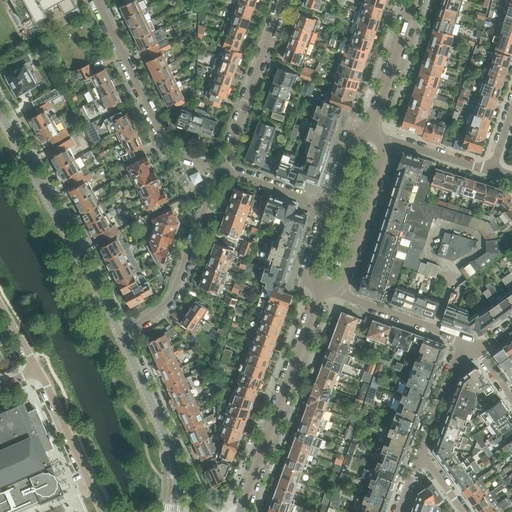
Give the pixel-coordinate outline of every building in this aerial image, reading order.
[(6,0),(7,1),(8,0),(11,0),(23,22),(34,16),(37,22),(47,16),(51,23),(54,21),(47,9),(57,3),(64,15),(77,8),(72,0),(6,0)] [(124,0),(127,4),(120,7),(126,18),(142,10),(136,0),(124,0)] [(305,0),(304,5),(322,11),(325,0),(305,0)] [(441,0),(441,4),(442,5),(442,6),(459,12),(463,0),(462,0),(441,0)] [(239,1),(235,13),(243,16),(243,15),(251,17),(255,7),(239,1)] [(363,2),(360,12),(379,19),(379,18),(381,17),(382,14),(381,12),(383,8),(363,2)] [(194,5),(185,9),(188,15),(196,11),(194,5)] [(511,6),(505,5),(504,8),(502,13),(506,15),(511,16),(511,6)] [(438,11),(437,15),(438,16),(438,17),(456,23),(459,12),(442,6),(440,11),(438,11)] [(126,18),(128,23),(127,23),(130,28),(131,28),(131,29),(147,21),(142,10),(126,18)] [(326,13),(326,12),(324,17),(337,22),(337,21),(339,17),(326,13)] [(379,19),(360,12),(356,23),(376,29),(377,25),(379,24),(380,21),(379,19)] [(235,13),(231,24),(246,29),(251,17),(243,15),(243,16),(235,13)] [(297,19),(295,23),(297,24),(296,25),(314,32),(318,20),(300,14),(298,19),(297,19)] [(500,17),(499,21),(511,25),(511,16),(506,15),(505,19),(500,17)] [(324,17),(322,23),(323,23),(323,22),(335,27),(337,22),(324,17)] [(433,26),(435,28),(434,29),(452,35),(452,34),(456,23),(438,17),(436,22),(434,23),(433,26)] [(131,29),(132,30),(131,31),(133,36),(134,35),(136,40),(152,32),(156,30),(151,20),(147,21),(131,29)] [(502,27),(501,32),(511,35),(511,25),(499,21),(498,25),(502,27)] [(227,35),(227,36),(234,39),(235,37),(242,40),(246,29),(231,24),(227,22),(222,33),(227,35)] [(356,23),(353,34),(372,40),(372,39),(374,38),(375,35),(374,34),(376,29),(356,23)] [(207,28),(199,25),(199,38),(203,39),(207,28)] [(292,36),(310,43),(314,32),(296,25),(294,30),(293,31),(291,34),(292,36)] [(431,33),(429,39),(453,46),(455,41),(452,40),(454,35),(452,34),(452,35),(434,29),(433,33),(431,33)] [(152,32),(136,40),(142,51),(148,48),(152,56),(163,50),(164,51),(171,47),(168,41),(161,45),(157,37),(155,38),(152,32)] [(496,36),(493,43),(497,45),(495,49),(511,54),(511,53),(511,35),(501,32),(499,37),(496,36)] [(217,45),(223,47),(227,48),(238,52),(242,40),(235,37),(234,39),(227,36),(227,35),(222,33),(219,41),(217,44),(217,45)] [(372,41),(372,40),(353,34),(349,45),(369,51),(370,47),(372,46),(373,43),(372,41)] [(290,43),(288,48),(306,54),(310,43),(292,36),(292,37),(290,38),(289,41),(290,43)] [(428,50),(447,56),(450,57),(452,53),(451,52),(453,46),(429,39),(428,45),(429,45),(428,50)] [(349,45),(346,54),(366,61),(366,60),(367,59),(368,58),(368,56),(367,55),(369,51),(349,45)] [(476,46),(472,56),(477,57),(481,46),(478,45),(476,46)] [(227,48),(223,60),(230,63),(230,61),(238,64),(242,53),(238,52),(227,48)] [(286,54),(284,59),(302,65),(306,54),(288,48),(288,49),(286,49),(285,53),(286,54)] [(153,59),(147,62),(152,73),(168,65),(163,54),(165,53),(164,51),(163,50),(152,56),(153,59)] [(447,56),(428,50),(426,54),(425,54),(423,60),(446,67),(449,61),(445,60),(447,56)] [(491,61),(508,67),(509,66),(510,62),(510,61),(511,56),(494,51),(491,61)] [(364,64),(366,61),(346,54),(343,64),(362,71),(363,69),(364,69),(365,67),(365,65),(364,64)] [(223,60),(219,70),(234,76),(238,64),(230,61),(230,63),(223,60)] [(446,68),(446,67),(423,60),(421,66),(422,66),(421,71),(453,81),(454,77),(441,73),(442,72),(444,73),(445,67),(446,68)] [(507,68),(508,67),(491,61),(488,69),(485,68),(484,71),(487,72),(504,77),(505,73),(507,73),(508,69),(507,68)] [(27,63),(6,75),(7,77),(5,78),(9,87),(33,74),(27,63)] [(89,64),(75,71),(80,82),(85,79),(87,83),(91,81),(94,87),(111,79),(105,69),(101,71),(100,70),(95,73),(95,74),(94,74),(89,64)] [(362,75),(361,74),(362,71),(343,64),(340,74),(359,80),(359,79),(361,79),(362,77),(362,75)] [(154,78),(156,83),(157,83),(157,84),(174,76),(168,65),(152,73),(154,78)] [(215,82),(214,82),(222,85),(222,84),(230,87),(234,76),(219,70),(212,68),(208,79),(215,82)] [(274,81),(290,87),(293,88),(298,75),(279,68),(277,74),(276,74),(274,79),(275,79),(274,81)] [(302,71),(300,77),(311,81),(311,79),(313,76),(313,75),(302,71)] [(418,75),(416,81),(439,88),(441,82),(438,82),(439,81),(454,86),(455,82),(453,81),(421,71),(419,75),(418,75)] [(487,72),(484,82),(501,88),(501,87),(502,87),(504,83),(503,82),(504,77),(487,72)] [(33,74),(9,87),(14,95),(16,94),(17,96),(38,84),(33,74)] [(359,85),(358,84),(359,80),(340,74),(337,84),(356,90),(356,89),(358,89),(359,87),(359,85)] [(158,85),(157,85),(160,90),(163,95),(179,87),(174,76),(157,84),(158,85)] [(111,79),(94,87),(99,98),(116,90),(111,79)] [(269,92),(270,92),(270,94),(286,99),(290,87),(274,81),(272,87),(271,86),(269,92)] [(416,87),(414,92),(446,102),(448,98),(435,94),(435,93),(437,94),(439,88),(416,81),(414,87),(416,87)] [(214,82),(210,93),(222,98),(225,99),(230,87),(222,84),(222,85),(214,82)] [(501,90),(500,88),(501,88),(484,82),(480,93),(497,98),(499,94),(500,93),(501,90)] [(355,94),(356,90),(337,84),(334,94),(353,100),(353,99),(354,99),(356,97),(356,95),(355,94)] [(179,87),(163,95),(168,106),(174,103),(176,107),(186,102),(179,87)] [(36,108),(49,101),(60,95),(56,88),(33,101),(32,100),(31,100),(36,108)] [(99,98),(102,104),(98,107),(100,111),(111,106),(111,107),(117,104),(116,103),(121,101),(116,90),(99,98)] [(207,92),(205,98),(208,99),(214,101),(220,103),(222,98),(210,93),(207,92)] [(445,106),(446,102),(414,92),(413,96),(411,96),(409,102),(432,109),(434,103),(432,103),(432,102),(445,106)] [(496,103),(497,98),(480,93),(477,103),(494,109),(494,108),(495,108),(497,104),(496,103)] [(267,107),(266,108),(272,110),(272,109),(281,113),(286,99),(270,94),(265,107),(267,107)] [(352,102),(353,100),(334,94),(330,104),(342,107),(350,110),(350,108),(351,108),(353,106),(353,103),(352,102)] [(31,117),(32,118),(30,119),(37,130),(54,121),(48,109),(52,107),(49,101),(36,109),(39,114),(36,116),(36,115),(31,117)] [(316,104),(314,110),(338,118),(342,107),(330,104),(322,101),(320,106),(316,104)] [(407,108),(409,108),(407,112),(435,122),(437,117),(430,115),(432,109),(409,102),(407,108)] [(494,111),(493,109),(494,109),(477,103),(473,114),(490,119),(492,115),(493,114),(494,111)] [(177,123),(177,124),(177,125),(189,129),(194,114),(183,110),(182,110),(179,118),(177,118),(176,122),(177,123)] [(317,118),(315,123),(335,129),(338,118),(314,110),(312,116),(317,118)] [(273,112),(271,118),(283,122),(285,116),(273,112)] [(404,114),(400,126),(422,133),(424,134),(423,138),(429,140),(435,124),(435,122),(407,112),(406,115),(404,114)] [(117,118),(106,124),(111,134),(116,132),(132,124),(127,113),(122,116),(122,115),(117,118)] [(190,129),(190,131),(194,132),(195,131),(200,133),(205,118),(194,114),(189,129),(190,129)] [(489,123),(490,119),(473,114),(470,124),(487,130),(487,129),(488,129),(490,125),(489,123)] [(79,115),(73,118),(80,131),(86,128),(85,126),(79,115)] [(214,131),(217,122),(205,118),(200,133),(211,137),(212,136),(214,136),(215,132),(214,131)] [(45,142),(49,139),(49,138),(52,136),(56,143),(69,135),(65,129),(60,131),(56,125),(60,123),(58,119),(54,121),(37,130),(43,142),(44,141),(45,142)] [(255,134),(271,140),(276,127),(260,121),(258,127),(256,127),(254,132),(256,133),(255,134)] [(435,124),(429,140),(440,143),(446,125),(435,122),(435,124)] [(93,123),(85,126),(86,128),(89,135),(97,131),(93,123)] [(309,126),(307,132),(331,140),(335,129),(315,123),(313,127),(309,126)] [(132,124),(116,132),(121,143),(138,135),(132,124)] [(486,130),(487,130),(470,124),(466,134),(483,140),(485,136),(486,135),(487,132),(486,130)] [(310,140),(308,144),(328,150),(331,140),(307,132),(305,138),(310,140)] [(251,145),(250,147),(266,153),(271,140),(255,134),(253,140),(252,140),(250,145),(251,145)] [(456,140),(453,148),(464,151),(466,148),(481,153),(485,140),(483,140),(466,134),(463,141),(459,139),(459,141),(456,140)] [(138,148),(143,146),(138,135),(121,143),(124,149),(120,151),(124,161),(136,156),(134,152),(139,149),(138,148)] [(314,158),(312,164),(323,167),(324,163),(324,162),(328,152),(328,150),(308,144),(306,153),(308,156),(314,158)] [(259,165),(262,166),(263,163),(266,153),(250,147),(246,160),(247,161),(247,162),(252,164),(253,163),(259,165)] [(53,156),(53,157),(52,157),(58,169),(76,159),(69,148),(58,154),(57,153),(53,156)] [(285,152),(285,151),(280,149),(275,163),(271,174),(287,180),(293,164),(294,160),(289,159),(291,154),(285,152)] [(432,162),(409,154),(403,152),(398,168),(400,169),(398,174),(419,181),(429,184),(434,168),(435,166),(431,165),(432,162)] [(127,166),(130,173),(125,175),(127,179),(132,177),(149,169),(147,165),(150,164),(150,162),(150,161),(149,158),(147,157),(147,156),(127,166)] [(307,170),(304,179),(308,181),(318,184),(323,167),(312,164),(314,158),(308,156),(306,164),(304,165),(307,170)] [(76,159),(58,169),(64,180),(66,179),(66,180),(71,178),(70,177),(71,177),(74,182),(90,173),(89,171),(88,169),(86,168),(85,167),(83,167),(81,169),(76,159)] [(259,165),(257,170),(271,174),(275,163),(273,163),(272,166),(263,163),(262,166),(259,165)] [(304,179),(307,170),(304,165),(300,167),(293,164),(287,180),(302,186),(303,185),(302,185),(304,179)] [(157,177),(157,175),(156,173),(154,172),(154,171),(150,172),(149,169),(132,177),(137,188),(157,178),(157,177)] [(436,169),(431,186),(442,189),(447,172),(446,172),(446,170),(442,169),(441,170),(436,169)] [(442,189),(449,191),(447,195),(451,196),(452,192),(457,175),(453,174),(453,172),(449,171),(448,172),(447,172),(442,189)] [(199,172),(190,176),(194,184),(203,180),(199,172)] [(90,173),(74,182),(77,187),(76,188),(76,187),(71,189),(72,190),(70,191),(77,203),(94,193),(88,181),(93,178),(90,173)] [(398,174),(391,195),(422,205),(424,201),(429,184),(419,181),(398,174)] [(452,192),(451,196),(454,197),(455,193),(463,196),(468,179),(467,177),(463,176),(462,177),(457,175),(452,192)] [(161,185),(160,184),(160,182),(159,180),(158,179),(157,178),(137,188),(143,198),(159,191),(157,187),(161,185)] [(469,198),(468,202),(472,203),(473,199),(478,182),(474,181),(474,179),(470,178),(469,179),(468,179),(463,196),(469,198)] [(473,199),(472,203),(475,204),(477,200),(484,202),(489,185),(488,185),(488,184),(484,182),(483,183),(478,182),(473,199)] [(494,206),(499,189),(495,187),(494,186),(491,185),(489,186),(489,185),(484,202),(484,203),(482,209),(491,212),(494,206)] [(233,193),(233,195),(231,199),(238,201),(239,200),(253,206),(255,201),(252,200),(255,193),(247,190),(246,192),(235,188),(235,189),(234,190),(233,193)] [(511,194),(511,192),(499,189),(494,206),(498,207),(502,204),(503,204),(506,210),(511,205),(511,194)] [(159,191),(143,198),(148,209),(168,200),(167,199),(168,197),(166,194),(165,194),(164,192),(161,194),(159,191)] [(94,193),(77,203),(83,214),(100,204),(94,193)] [(260,202),(261,202),(267,205),(270,195),(263,193),(260,202)] [(263,213),(261,220),(273,224),(281,199),(270,195),(267,205),(265,210),(264,214),(263,213)] [(391,195),(385,216),(411,225),(415,226),(416,224),(418,217),(420,211),(421,208),(422,205),(391,195)] [(228,209),(247,216),(249,210),(251,211),(253,206),(239,200),(238,201),(231,199),(230,204),(229,204),(228,207),(228,209)] [(296,206),(296,205),(281,199),(273,224),(271,229),(291,219),(294,211),(294,212),(296,206)] [(422,205),(421,208),(435,212),(437,205),(424,201),(422,205)] [(100,204),(83,214),(89,225),(107,215),(100,204)] [(435,212),(434,217),(447,221),(450,210),(437,205),(435,212)] [(511,205),(506,210),(502,213),(509,223),(511,220),(511,205)] [(434,217),(435,212),(421,208),(420,211),(418,217),(432,221),(434,217)] [(172,209),(152,218),(154,222),(159,220),(178,226),(179,223),(175,215),(175,213),(174,211),(173,210),(172,209)] [(224,220),(231,223),(230,224),(245,229),(246,224),(244,223),(247,216),(228,209),(227,211),(226,212),(225,214),(225,216),(224,220)] [(450,210),(447,221),(463,226),(467,215),(450,210)] [(280,234),(284,232),(285,232),(290,234),(292,229),(302,232),(307,216),(298,213),(294,212),(294,211),(291,219),(271,229),(270,231),(280,234)] [(97,236),(102,234),(101,233),(103,232),(106,238),(118,231),(114,224),(112,225),(107,215),(89,225),(95,236),(97,235),(97,236)] [(476,218),(467,215),(463,226),(473,229),(476,218)] [(385,216),(380,230),(401,236),(406,238),(411,225),(385,216)] [(418,217),(416,224),(430,229),(432,221),(418,217)] [(476,218),(473,229),(479,231),(488,222),(476,218)] [(154,222),(155,224),(153,230),(174,237),(174,236),(176,235),(177,233),(176,231),(178,226),(159,220),(154,222)] [(231,235),(230,237),(238,240),(240,233),(243,234),(245,229),(230,224),(231,223),(224,220),(222,225),(221,226),(220,228),(220,230),(220,231),(231,235)] [(491,223),(489,224),(493,230),(495,232),(500,228),(494,220),(491,223)] [(479,231),(484,237),(493,230),(489,224),(488,223),(488,222),(479,231)] [(415,226),(411,240),(425,244),(430,229),(416,224),(415,226)] [(280,234),(277,242),(297,248),(302,232),(292,229),(290,234),(285,232),(284,232),(280,234)] [(153,230),(149,241),(170,249),(172,244),(173,243),(174,240),(174,238),(174,237),(153,230)] [(380,230),(374,251),(395,257),(401,236),(380,230)] [(495,232),(493,230),(484,237),(486,241),(499,239),(496,234),(495,232)] [(106,244),(101,246),(102,247),(100,248),(106,259),(124,250),(119,239),(122,238),(118,231),(106,238),(109,243),(106,244)] [(445,232),(437,256),(444,258),(452,235),(445,232)] [(452,235),(444,258),(453,261),(461,236),(452,234),(452,235)] [(461,236),(453,261),(454,261),(471,251),(474,241),(461,236)] [(499,239),(486,241),(486,250),(499,250),(499,239)] [(505,239),(502,242),(508,250),(511,248),(505,239)] [(244,240),(242,246),(252,250),(254,243),(244,240)] [(411,240),(409,248),(421,252),(422,252),(425,244),(411,240)] [(170,249),(149,241),(160,261),(164,263),(165,262),(166,261),(167,258),(167,257),(167,255),(169,254),(170,251),(170,249)] [(271,245),(269,251),(294,259),(297,249),(297,248),(277,242),(276,246),(271,245)] [(235,255),(232,254),(235,248),(227,245),(226,247),(215,243),(215,244),(214,245),(213,248),(213,250),(211,254),(218,256),(219,256),(233,261),(235,255)] [(242,246),(240,252),(250,256),(252,250),(242,246)] [(124,250),(106,259),(112,271),(130,261),(126,254),(130,252),(128,248),(124,250)] [(407,253),(406,255),(418,258),(421,252),(409,248),(407,253)] [(486,252),(486,253),(492,262),(507,251),(506,250),(499,250),(486,250),(486,252)] [(267,257),(272,259),(270,264),(290,270),(294,259),(269,251),(267,257)] [(374,251),(367,272),(388,278),(395,257),(374,251)] [(475,260),(471,261),(478,272),(492,262),(486,253),(475,260)] [(208,262),(208,264),(208,265),(226,271),(229,265),(231,266),(233,261),(219,256),(218,256),(211,254),(210,258),(209,259),(208,262)] [(405,259),(402,267),(435,278),(439,267),(427,262),(427,264),(421,262),(418,258),(406,255),(405,259)] [(130,261),(112,271),(118,282),(136,273),(130,261)] [(469,262),(459,269),(467,280),(478,272),(471,261),(469,262)] [(264,267),(262,273),(287,281),(290,270),(270,264),(269,268),(264,267)] [(211,278),(210,279),(224,284),(226,279),(224,278),(226,271),(208,265),(207,266),(206,267),(205,269),(205,271),(204,275),(211,278)] [(363,277),(358,292),(389,302),(395,285),(387,283),(388,278),(367,272),(365,277),(363,277)] [(136,273),(118,282),(124,293),(142,284),(147,281),(145,276),(141,275),(138,276),(136,273)] [(265,280),(263,285),(272,288),(283,292),(287,281),(262,273),(260,279),(265,280)] [(200,283),(200,285),(200,286),(211,290),(210,292),(217,295),(220,288),(222,289),(224,284),(210,279),(211,278),(204,275),(202,280),(201,281),(200,283)] [(511,284),(506,276),(501,279),(510,292),(506,295),(511,303),(511,284)] [(125,295),(125,296),(126,299),(127,299),(131,307),(132,306),(132,307),(135,307),(139,305),(140,303),(139,302),(148,298),(148,297),(147,295),(153,292),(147,281),(142,284),(124,293),(124,294),(125,295)] [(241,286),(239,289),(242,290),(249,292),(251,287),(242,283),(241,286)] [(490,283),(486,286),(488,289),(507,316),(511,311),(511,303),(506,295),(501,298),(490,283)] [(397,286),(391,303),(396,304),(396,306),(400,307),(401,306),(402,306),(408,290),(397,286)] [(272,288),(268,299),(276,302),(277,302),(280,303),(281,304),(288,307),(289,304),(291,304),(293,299),(291,298),(292,295),(283,292),(272,288)] [(492,305),(487,308),(497,322),(507,316),(488,289),(483,292),(492,305)] [(408,290),(402,306),(402,307),(403,308),(406,309),(408,309),(412,310),(418,293),(408,290)] [(418,293),(412,310),(416,312),(417,313),(420,314),(422,314),(423,314),(429,297),(418,293)] [(452,310),(457,294),(452,293),(448,304),(441,322),(452,326),(457,311),(452,310)] [(227,296),(224,302),(234,306),(237,299),(227,296)] [(429,297),(423,314),(424,316),(427,317),(429,316),(433,317),(439,301),(429,297)] [(268,299),(264,310),(272,313),(274,312),(277,313),(277,315),(284,317),(285,316),(286,316),(288,311),(287,311),(288,307),(281,304),(280,303),(277,302),(276,302),(268,299)] [(189,311),(201,320),(208,309),(202,305),(203,303),(199,300),(198,302),(196,301),(189,311)] [(469,321),(475,330),(479,335),(497,322),(487,308),(469,321)] [(283,321),(284,317),(277,315),(277,313),(274,312),(272,313),(264,310),(260,320),(268,323),(270,322),(273,324),(274,325),(281,327),(281,326),(282,327),(284,321),(283,321)] [(183,323),(181,325),(186,328),(187,326),(193,331),(201,320),(189,311),(181,322),(183,323)] [(457,311),(452,326),(471,333),(475,330),(469,321),(467,318),(468,315),(457,311)] [(339,319),(338,321),(355,327),(357,322),(359,323),(361,319),(352,316),(348,315),(348,314),(342,312),(341,314),(340,314),(338,319),(339,319)] [(222,316),(217,331),(226,337),(231,318),(222,316)] [(364,321),(368,323),(365,330),(369,332),(373,319),(366,316),(364,321)] [(382,322),(380,321),(373,319),(369,332),(367,337),(376,340),(382,322)] [(279,331),(281,327),(274,325),(273,324),(270,322),(268,323),(260,320),(256,330),(265,333),(266,333),(269,334),(270,335),(277,338),(277,336),(279,337),(281,332),(279,331)] [(335,327),(337,328),(336,330),(354,337),(355,334),(353,333),(355,327),(338,321),(338,320),(335,327)] [(211,327),(204,322),(203,323),(205,324),(203,327),(209,331),(211,327)] [(382,322),(376,340),(385,344),(391,325),(382,322)] [(391,325),(385,344),(391,346),(392,344),(397,346),(403,329),(391,325)] [(148,342),(150,347),(149,348),(151,353),(152,353),(153,354),(171,345),(170,345),(172,344),(169,337),(178,333),(173,328),(173,327),(165,333),(162,334),(159,336),(159,337),(148,342)] [(402,348),(402,350),(408,352),(411,344),(414,333),(403,329),(397,346),(402,348)] [(256,330),(252,340),(261,344),(262,343),(265,344),(266,345),(273,348),(274,347),(275,347),(277,342),(275,341),(277,338),(270,335),(269,334),(266,333),(265,333),(256,330)] [(332,337),(332,339),(349,345),(351,340),(353,341),(354,337),(336,330),(335,333),(333,332),(332,337)] [(444,352),(447,345),(438,342),(414,333),(411,344),(420,347),(444,355),(445,352),(444,352)] [(192,334),(187,339),(193,345),(198,340),(192,334)] [(330,345),(330,348),(346,354),(345,354),(348,355),(349,351),(347,350),(349,345),(332,339),(331,340),(330,340),(329,345),(330,345)] [(252,340),(249,351),(257,354),(258,353),(261,355),(262,356),(269,358),(270,357),(271,358),(273,352),(272,352),(273,348),(266,345),(265,344),(262,343),(261,344),(252,340)] [(511,341),(503,348),(511,359),(511,341)] [(153,354),(152,355),(155,360),(156,359),(158,364),(176,356),(181,354),(179,350),(174,352),(171,345),(153,354)] [(420,347),(419,351),(424,352),(420,361),(416,360),(414,363),(438,372),(439,369),(438,369),(442,357),(443,357),(444,355),(420,347)] [(327,350),(325,354),(326,355),(325,357),(342,363),(345,354),(346,354),(330,348),(329,350),(327,350)] [(511,359),(503,348),(494,354),(509,376),(511,380),(511,359)] [(249,351),(245,361),(253,364),(255,364),(258,365),(258,366),(265,369),(266,367),(267,368),(269,363),(268,362),(269,358),(262,356),(261,355),(258,353),(257,354),(249,351)] [(160,369),(159,369),(161,375),(162,374),(162,375),(181,367),(176,356),(158,364),(160,369)] [(324,363),(323,366),(341,373),(344,364),(342,363),(325,357),(325,358),(324,358),(322,363),(324,363)] [(391,362),(380,358),(378,363),(384,365),(389,367),(391,362)] [(414,363),(405,360),(403,365),(403,366),(417,371),(416,373),(413,372),(411,377),(409,376),(408,380),(431,389),(432,386),(436,374),(437,374),(438,372),(414,363)] [(245,361),(241,371),(249,374),(251,374),(254,375),(255,376),(262,379),(262,378),(263,378),(265,373),(264,372),(265,369),(258,366),(258,365),(255,364),(253,364),(245,361)] [(397,362),(395,369),(401,371),(403,366),(403,365),(397,362)] [(319,373),(319,374),(336,381),(338,376),(340,376),(341,373),(323,366),(322,368),(320,368),(318,372),(319,373)] [(181,367),(162,375),(163,376),(162,377),(164,382),(166,381),(168,386),(186,378),(181,367)] [(459,383),(477,390),(477,391),(480,392),(483,390),(487,395),(484,397),(488,402),(490,405),(488,406),(489,408),(501,399),(479,368),(475,368),(461,378),(459,383)] [(260,383),(262,379),(255,376),(254,375),(251,374),(249,374),(241,371),(237,382),(246,385),(247,384),(250,385),(251,387),(258,389),(258,388),(260,388),(262,383),(260,383)] [(365,371),(362,380),(368,382),(370,383),(372,374),(368,372),(365,371)] [(336,387),(334,386),(336,381),(319,374),(318,376),(317,376),(315,380),(317,381),(316,383),(335,390),(336,387)] [(168,386),(170,391),(169,391),(171,397),(172,396),(172,397),(191,389),(195,387),(190,376),(186,378),(168,386)] [(374,376),(371,386),(377,388),(381,379),(374,376)] [(403,393),(402,397),(425,405),(426,403),(425,403),(430,391),(431,391),(431,389),(408,380),(407,384),(409,385),(407,389),(409,390),(408,395),(403,393)] [(256,393),(258,389),(251,387),(250,385),(247,384),(246,385),(237,382),(233,392),(242,395),(243,395),(246,396),(247,397),(254,400),(255,398),(256,399),(258,394),(256,393)] [(364,382),(361,390),(366,392),(369,384),(364,382)] [(311,394),(310,394),(328,401),(329,399),(331,393),(333,394),(335,390),(316,383),(316,386),(314,385),(312,390),(313,390),(312,393),(312,394),(311,394)] [(477,391),(477,390),(459,383),(455,395),(465,398),(463,404),(473,408),(474,407),(475,408),(476,404),(475,402),(477,397),(475,396),(477,391)] [(377,388),(371,386),(367,397),(365,403),(373,406),(375,400),(373,399),(377,388)] [(173,398),(172,398),(174,404),(176,403),(178,408),(196,400),(191,389),(172,397),(173,398)] [(358,399),(363,401),(366,393),(360,391),(358,399)] [(233,392),(230,402),(238,405),(239,405),(242,406),(243,407),(250,410),(251,409),(252,409),(254,404),(253,403),(254,400),(247,397),(246,396),(243,395),(242,395),(233,392)] [(310,401),(309,404),(327,410),(328,407),(326,406),(328,401),(310,394),(308,400),(310,401)] [(448,412),(465,418),(465,419),(468,420),(471,413),(472,414),(474,410),(472,409),(475,408),(474,407),(473,408),(463,404),(465,398),(455,395),(448,412)] [(402,397),(400,401),(399,401),(396,410),(397,410),(395,414),(419,422),(420,420),(419,420),(423,408),(424,408),(425,405),(402,397)] [(355,398),(352,407),(360,410),(363,401),(358,399),(355,398)] [(485,411),(480,414),(488,425),(490,423),(509,410),(501,399),(489,408),(485,411)] [(180,413),(179,413),(181,419),(182,418),(182,419),(201,411),(196,400),(178,408),(180,413)] [(250,414),(249,413),(250,410),(243,407),(242,406),(239,405),(238,405),(230,402),(226,412),(234,415),(236,415),(239,416),(239,417),(247,420),(247,419),(248,419),(250,414)] [(488,402),(479,409),(481,410),(483,409),(485,411),(489,408),(488,406),(490,405),(488,402)] [(0,511),(11,511),(38,501),(39,504),(62,493),(50,466),(49,463),(44,452),(53,448),(35,408),(27,412),(27,411),(27,412),(23,403),(0,412),(0,511)] [(305,411),(305,412),(322,419),(324,413),(326,414),(327,410),(309,404),(308,406),(306,406),(304,410),(305,411)] [(496,433),(488,438),(491,442),(494,440),(511,426),(511,413),(509,410),(490,423),(496,433)] [(182,419),(182,420),(184,426),(186,425),(188,430),(214,418),(214,413),(204,418),(201,411),(182,419)] [(222,422),(224,423),(231,425),(232,425),(235,426),(236,427),(243,430),(243,429),(245,429),(247,424),(245,423),(247,420),(239,417),(239,416),(236,415),(234,415),(226,412),(222,422)] [(303,414),(302,418),(303,419),(302,422),(321,428),(324,430),(328,421),(322,419),(305,412),(304,414),(303,414)] [(465,419),(465,418),(448,412),(448,413),(447,413),(446,416),(446,417),(444,423),(461,429),(461,430),(470,433),(472,427),(463,424),(465,419)] [(418,425),(419,422),(395,414),(394,418),(391,427),(389,431),(413,439),(414,437),(413,436),(417,424),(418,425)] [(192,437),(190,437),(193,443),(194,444),(206,439),(209,437),(204,427),(216,422),(216,417),(214,418),(188,430),(192,437)] [(299,428),(298,430),(315,436),(317,431),(319,432),(321,428),(302,422),(302,424),(300,423),(298,428),(299,428)] [(224,428),(222,434),(224,437),(226,437),(226,438),(238,442),(239,440),(240,439),(241,439),(243,434),(242,433),(243,430),(236,427),(235,426),(232,425),(231,425),(224,423),(223,427),(224,428)] [(442,428),(440,434),(466,443),(468,439),(459,435),(461,430),(461,429),(444,423),(444,424),(443,424),(442,427),(442,428)] [(511,426),(494,440),(496,443),(499,442),(505,437),(508,441),(511,437),(511,426)] [(347,428),(344,437),(350,439),(353,430),(349,429),(347,428)] [(297,437),(296,439),(314,446),(317,447),(320,438),(315,436),(298,430),(298,432),(297,431),(295,436),(297,437)] [(389,431),(388,435),(384,444),(383,447),(406,456),(407,454),(406,453),(411,441),(412,442),(413,439),(389,431)] [(436,444),(436,445),(453,450),(455,445),(464,449),(466,443),(440,434),(438,439),(437,439),(436,442),(436,444)] [(238,443),(238,442),(226,438),(223,447),(224,447),(221,455),(222,456),(221,460),(223,461),(222,463),(230,465),(229,465),(230,463),(231,463),(233,456),(234,457),(237,451),(235,450),(236,449),(237,449),(239,443),(238,443)] [(476,441),(478,444),(482,449),(487,445),(481,438),(476,441)] [(194,445),(196,450),(197,450),(202,459),(213,454),(206,439),(194,444),(194,445)] [(291,446),(292,446),(292,448),(308,454),(310,449),(313,450),(314,446),(296,439),(295,442),(293,441),(291,446)] [(511,439),(502,447),(505,451),(506,450),(510,455),(511,453),(511,439)] [(352,442),(348,453),(353,455),(357,444),(352,442)] [(453,450),(436,445),(434,450),(448,471),(461,462),(453,450)] [(383,447),(381,451),(378,461),(377,464),(400,473),(401,470),(400,470),(405,458),(406,456),(383,447)] [(288,454),(290,455),(289,457),(307,464),(309,460),(312,461),(314,456),(308,454),(292,448),(291,450),(290,449),(288,454)] [(337,454),(334,463),(335,464),(341,466),(344,457),(337,454)] [(285,464),(286,464),(285,466),(302,472),(304,467),(306,467),(307,464),(289,457),(288,460),(287,459),(285,464)] [(216,460),(211,463),(213,467),(205,470),(204,473),(206,477),(209,478),(213,486),(216,487),(220,485),(221,483),(220,481),(225,479),(223,476),(226,475),(230,465),(222,463),(216,460)] [(461,462),(448,471),(455,481),(478,464),(475,460),(467,466),(463,461),(461,462)] [(375,468),(380,470),(378,474),(367,469),(364,479),(370,481),(394,490),(395,487),(394,487),(398,475),(399,475),(400,473),(377,464),(375,468)] [(478,478),(475,473),(481,469),(478,464),(455,481),(462,490),(478,478)] [(284,472),(282,476),(301,483),(303,479),(300,478),(302,472),(285,466),(285,467),(284,467),(282,472),(284,472)] [(350,475),(341,472),(339,480),(340,480),(337,487),(344,490),(347,483),(350,475)] [(485,485),(482,481),(487,478),(484,474),(478,478),(462,490),(467,497),(480,488),(485,485)] [(278,485),(278,486),(294,492),(297,486),(300,487),(301,483),(282,476),(281,480),(279,480),(277,484),(278,485)] [(365,494),(364,498),(387,507),(388,504),(392,492),(393,492),(394,490),(370,481),(369,485),(374,487),(370,496),(365,494)] [(417,499),(437,507),(439,505),(445,500),(432,483),(419,493),(417,499)] [(493,496),(504,487),(502,484),(500,485),(490,492),(472,505),(477,511),(495,499),(493,496)] [(480,488),(467,497),(472,505),(490,492),(485,485),(480,488)] [(276,493),(275,497),(294,504),(295,500),(292,498),(294,492),(278,486),(277,488),(276,488),(274,492),(276,493)] [(340,492),(335,491),(332,498),(330,505),(338,508),(341,501),(337,500),(340,492)] [(325,493),(322,502),(328,504),(331,495),(325,493)] [(495,499),(477,511),(492,511),(510,500),(507,496),(498,503),(495,499)] [(271,500),(270,505),(271,505),(270,507),(284,511),(294,511),(297,505),(294,504),(275,497),(273,501),(271,500)] [(359,511),(358,511),(384,511),(386,509),(387,509),(387,507),(364,498),(363,502),(359,511)] [(437,507),(417,499),(414,505),(413,506),(412,508),(413,510),(412,511),(415,511),(438,511),(440,508),(437,507)] [(500,511),(511,504),(509,501),(510,500),(492,511),(500,511)]
